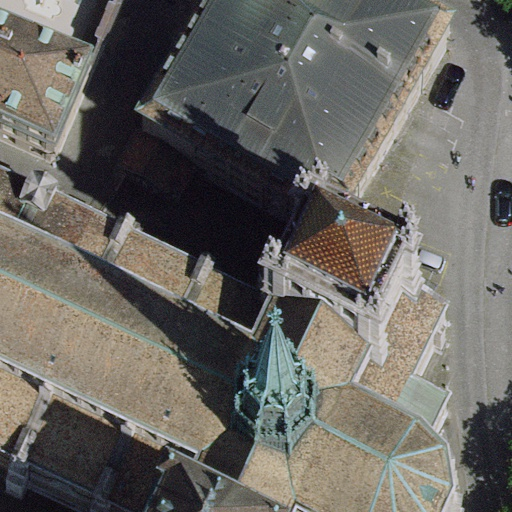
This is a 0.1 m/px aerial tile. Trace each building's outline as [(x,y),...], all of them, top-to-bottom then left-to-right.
[(0,0),(0,144),(50,166),(58,162),(91,81),(0,43),(0,0)] [(371,1),(367,0),(231,0),(203,47),(146,145),(321,241),(334,211),(350,220),(450,47),(371,1)] [(321,241),(146,145),(128,174),(168,197),(172,190),(258,239),(264,229),(314,257),(317,250),(321,241)] [(0,468),(15,476),(8,492),(25,500),(32,485),(89,511),(448,511),(446,497),(460,489),(456,481),(441,489),(422,469),(449,416),(412,400),(436,352),(443,356),(447,347),(439,343),(447,326),(424,315),(414,311),(420,296),(405,289),(398,304),(387,299),(378,294),(327,271),(333,257),(317,250),(314,257),(311,262),(288,252),(280,270),(286,273),(262,326),(253,322),(217,304),(229,279),(213,271),(199,298),(136,267),(148,239),(132,231),(118,259),(88,245),(71,237),(57,231),(65,214),(37,201),(28,219),(0,205),(0,468)] [(321,241),(317,250),(333,257),(327,271),(378,294),(401,246),(350,220),(334,211),(321,241)]
